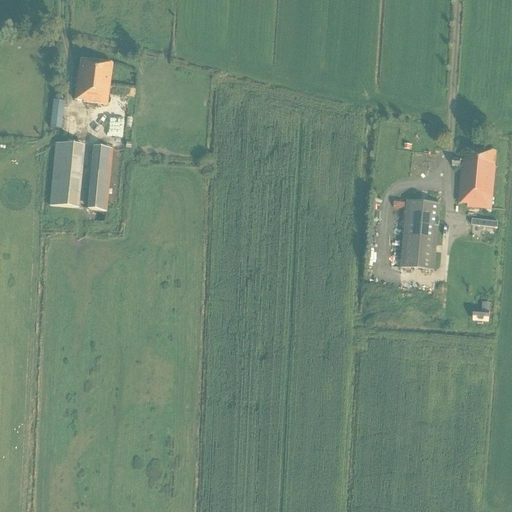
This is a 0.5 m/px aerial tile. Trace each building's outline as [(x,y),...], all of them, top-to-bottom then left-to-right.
[(79,71),(78,71),(74,101),(83,102),(83,103),(107,106),(112,64),(80,60),(79,71)] [(61,126),(62,104),(51,103),(50,126),(61,126)] [(102,129),(102,144),(122,145),(123,130),(102,129)] [(0,156),(21,157),(21,144),(0,143),(0,156)] [(77,209),(83,147),(55,144),(49,207),(77,209)] [(112,149),(95,148),(89,210),(106,212),(112,149)] [(462,161),(453,160),(452,167),(461,168),(458,205),(467,206),(467,208),(492,210),(496,166),(495,166),(496,153),(463,150),(462,161)] [(434,272),(440,204),(407,201),(401,269),(434,272)] [(495,229),(496,223),(473,221),(472,226),(495,229)] [(461,248),(452,248),(453,275),(456,275),(456,282),(472,282),(472,241),(461,241),(461,248)] [(479,248),(477,301),(489,301),(491,249),(479,248)] [(480,321),(486,321),(486,317),(493,317),(493,307),(480,306),(480,321)]
